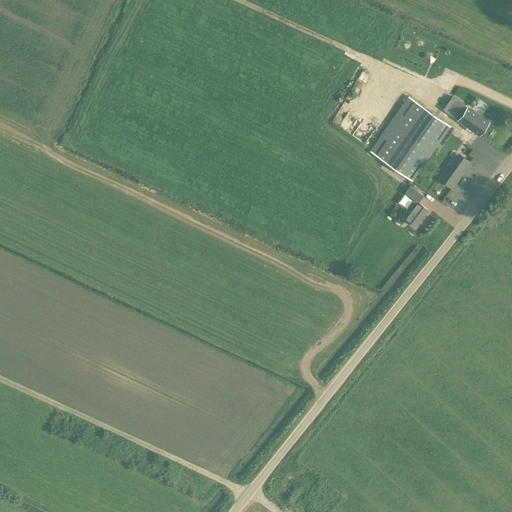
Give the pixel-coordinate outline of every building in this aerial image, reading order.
[(337,53),(363,62),(365,56),(339,47),(337,53)] [(451,126),(425,108),(408,96),(370,150),(386,163),(412,181),(451,126)] [(452,96),(443,109),(479,135),(488,122),(452,96)] [(475,97),(472,103),(485,111),(488,104),(475,97)] [(455,160),(441,180),(452,188),(466,169),(455,160)] [(414,199),(408,207),(412,210),(405,218),(416,226),(428,210),(418,202),(424,195),(411,185),(405,193),(414,199)] [(310,489),(321,477),(317,473),(306,485),(310,489)] [(285,474),(276,492),(286,497),(295,480),(285,474)]
